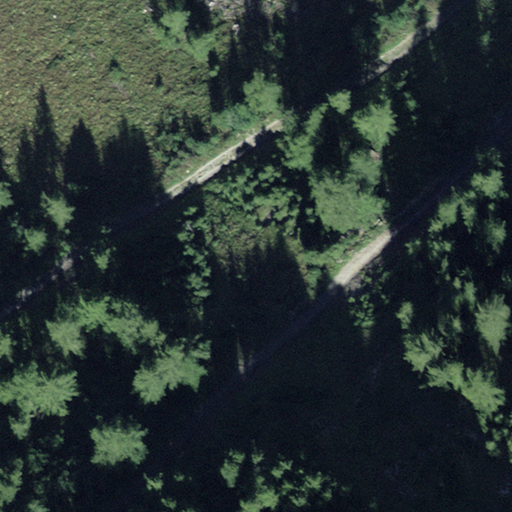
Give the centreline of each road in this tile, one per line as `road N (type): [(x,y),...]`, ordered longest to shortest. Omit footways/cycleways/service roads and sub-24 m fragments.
road 1 (track): [(70,511),(511,114)]
road 2 (track): [(463,0),(0,323)]
